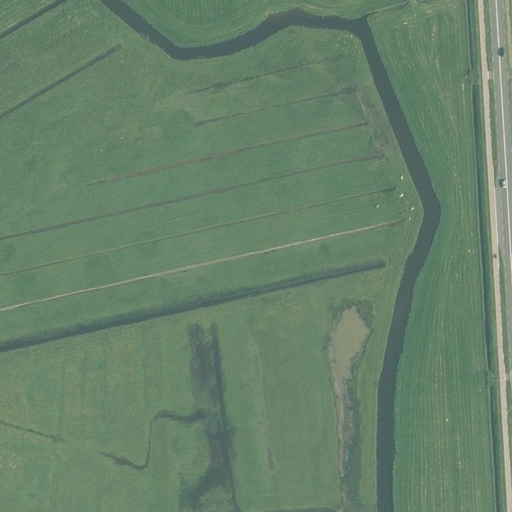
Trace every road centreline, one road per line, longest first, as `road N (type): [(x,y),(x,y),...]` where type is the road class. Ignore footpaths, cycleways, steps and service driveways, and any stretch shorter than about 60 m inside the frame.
road 1 (primary): [(511,283),(495,0)]
road 2 (track): [(511,74),(464,79),(439,68),(413,0)]
